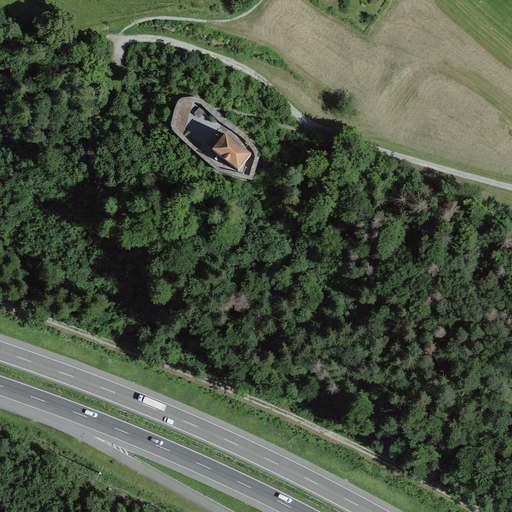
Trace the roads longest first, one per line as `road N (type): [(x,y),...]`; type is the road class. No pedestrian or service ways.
road 1 (track): [(511,187),(336,136),(245,68),(173,42),(110,37),(48,48)]
road 2 (motorway): [(369,511),(183,420),(0,351)]
road 3 (motorway): [(0,385),(299,511)]
